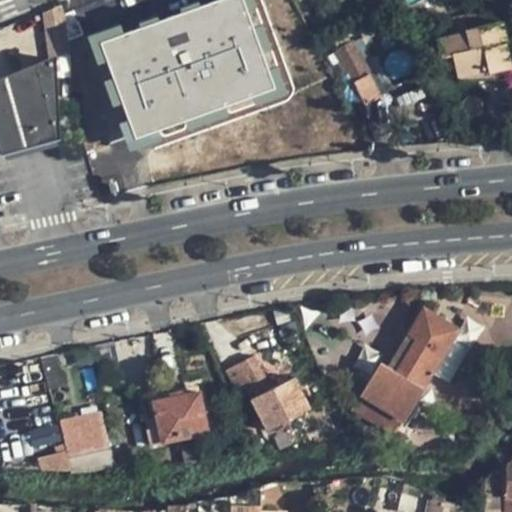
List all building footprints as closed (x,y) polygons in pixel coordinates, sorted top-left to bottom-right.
[(190,48),(233,37),(256,31),(248,0),(225,0),(144,21),(150,46),(163,43),(168,59),(191,53),(190,48)] [(511,9),(511,0),(501,0),(503,9),(504,10),(511,9)] [(488,13),(465,18),(467,28),(490,23),(488,13)] [(447,21),(450,35),(464,32),(463,29),(467,28),(465,18),(465,17),(447,21)] [(502,21),(490,23),(467,28),(463,29),(464,32),(450,35),(435,38),(440,56),(453,53),(457,75),(487,67),(488,71),(510,66),(504,41),(506,40),(502,21)] [(259,43),(256,31),(233,37),(236,48),(259,43)] [(337,48),(338,50),(354,81),(365,102),(379,95),(352,41),(337,48)] [(344,86),(354,81),(338,50),(328,55),(344,86)] [(0,135),(4,151),(55,136),(54,59),(0,79),(0,135)] [(83,132),(89,130),(102,127),(99,112),(78,117),(83,132)] [(102,127),(89,130),(95,156),(108,153),(102,127)] [(422,306),(410,327),(401,342),(393,337),(352,407),(393,433),(457,327),(422,306)] [(402,322),(393,337),(401,342),(410,327),(402,322)] [(262,351),(254,354),(292,431),(314,420),(298,389),(287,394),(270,359),(266,360),(262,351)] [(292,431),(254,354),(251,355),(225,369),(231,381),(234,380),(240,392),(246,389),(273,438),(292,431)] [(501,384),(509,372),(506,367),(501,364),(492,378),(501,384)] [(144,400),(145,408),(148,420),(140,422),(145,446),(208,432),(199,388),(144,400)] [(102,408),(59,416),(67,453),(110,445),(102,408)] [(138,409),(140,422),(148,420),(145,408),(138,409)] [(262,436),(249,439),(253,449),(265,446),(262,436)] [(198,442),(181,445),(184,461),(201,457),(198,442)] [(44,469),(69,469),(63,443),(53,445),(55,453),(40,456),(44,469)] [(511,511),(511,462),(508,463),(484,477),(486,489),(506,490),(505,511),(511,511)] [(183,511),(184,502),(168,505),(168,511),(183,511)] [(442,511),(444,507),(432,503),(428,511),(442,511)]
